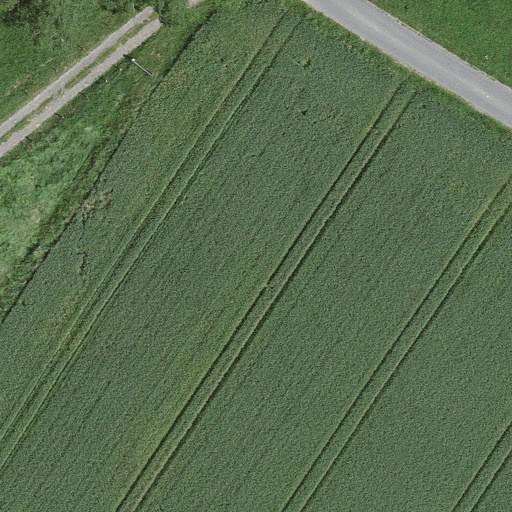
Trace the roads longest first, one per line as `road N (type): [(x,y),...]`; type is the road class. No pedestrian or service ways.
road 1 (track): [(175,0),(0,137)]
road 2 (unclassified): [(334,0),(511,108)]
